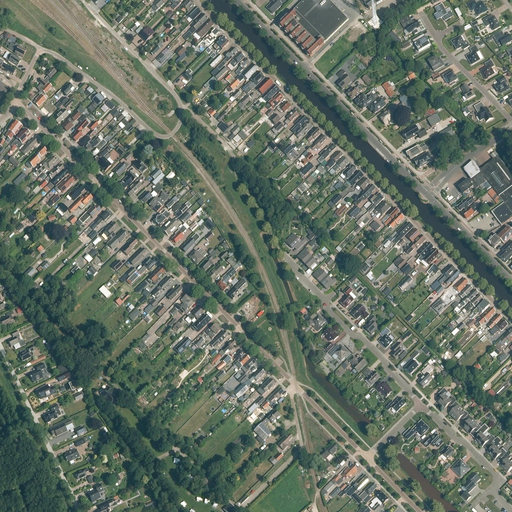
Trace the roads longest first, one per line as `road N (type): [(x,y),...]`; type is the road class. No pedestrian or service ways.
road 1 (unclassified): [(366,458),(15,100)]
road 2 (residential): [(511,324),(194,0)]
road 3 (unclassified): [(82,0),(175,96),(181,121),(174,132),(150,132),(39,47)]
road 4 (tertiary): [(427,195),(236,0)]
road 5 (residential): [(420,405),(285,257)]
road 6 (residential): [(0,345),(79,511)]
road 7 (tertiary): [(511,282),(427,195)]
road 8 (residential): [(491,489),(498,478),(420,405)]
